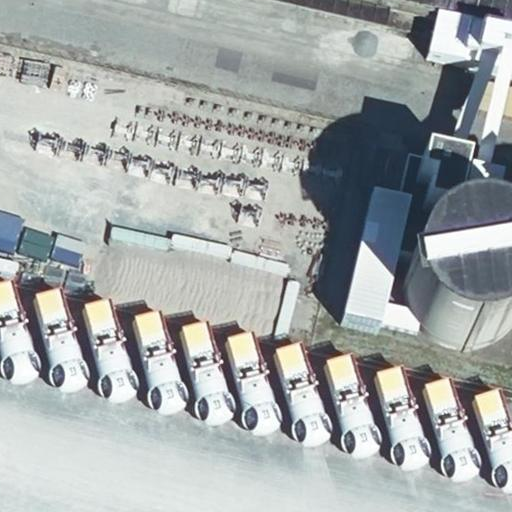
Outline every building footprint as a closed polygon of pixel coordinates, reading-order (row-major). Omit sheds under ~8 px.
[(269,0),(388,27),(394,2),(383,0),(269,0)] [(511,0),(383,0),(394,2),(440,13),(511,29),(511,0)] [(511,29),(440,13),(431,51),(511,69),(511,29)] [(454,227),(468,169),(415,156),(403,204),(413,207),(407,232),(432,238),(440,232),(452,227),(454,227)] [(511,219),(494,216),(500,191),(468,184),(461,216),(511,228),(511,219)] [(403,204),(377,198),(347,323),(382,332),(384,325),(398,270),(407,232),(413,207),(403,204)] [(511,239),(502,233),(489,227),(476,224),(454,227),(452,227),(440,232),(432,238),(430,240),(421,249),(421,250),(414,261),(410,273),(408,286),(410,299),(414,311),(420,322),(423,326),(439,340),(451,345),(464,348),(477,348),(490,345),(501,340),(511,332),(511,239)] [(421,249),(430,240),(432,238),(407,232),(398,270),(410,273),(414,261),(421,250),(421,249)] [(410,273),(398,270),(384,325),(421,334),(423,326),(420,322),(414,311),(410,299),(408,286),(410,273)]
